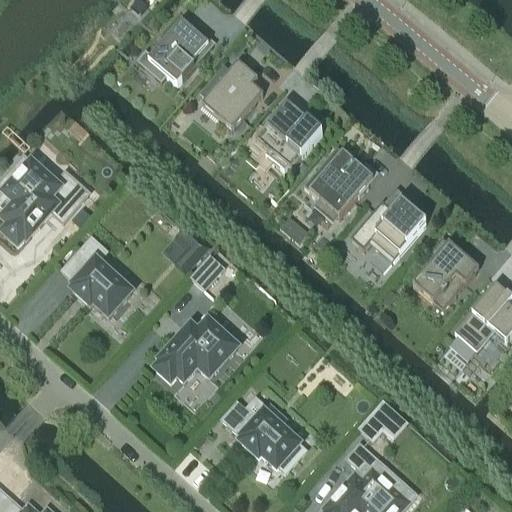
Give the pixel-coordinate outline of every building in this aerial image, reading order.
[(135,1),(133,11),(140,18),(146,11),(135,1)] [(211,45),(210,44),(209,45),(184,24),(168,42),(152,61),(145,55),(136,66),(161,88),(166,82),(178,91),(187,80),(187,81),(212,53),(208,49),(211,45)] [(255,109),(245,100),(257,85),(238,68),(230,77),(224,72),(200,99),(206,105),(201,111),(231,137),(255,109)] [(322,138),(300,119),(296,124),(282,111),(255,143),(269,155),(265,160),(284,176),(288,172),(291,174),(322,138)] [(336,153),(303,192),(310,197),(309,198),(339,224),(369,189),(373,184),(360,174),(336,153)] [(23,160),(0,185),(0,220),(1,221),(0,222),(0,227),(4,232),(0,236),(0,240),(18,257),(24,249),(26,251),(52,222),(62,231),(91,199),(65,176),(55,187),(31,165),(30,165),(23,160)] [(425,230),(400,208),(393,216),(382,206),(349,244),(363,255),(372,244),(394,263),(393,265),(394,266),(425,230)] [(80,254),(62,275),(74,285),(72,287),(68,291),(70,293),(68,296),(90,316),(93,313),(108,327),(134,298),(98,265),(106,255),(91,242),(80,254)] [(475,279),(466,271),(469,267),(442,244),(429,259),(435,265),(412,291),(432,308),(439,301),(449,309),(475,279)] [(210,261),(188,284),(203,298),(225,274),(210,261)] [(511,339),(511,315),(506,311),(511,304),(495,290),(454,338),(476,357),(494,337),(506,347),(511,339)] [(150,376),(171,394),(177,386),(184,392),(197,378),(209,388),(241,353),(207,323),(198,334),(190,328),(155,367),(157,368),(150,376)] [(257,424),(236,406),(219,425),(235,440),(237,438),(240,440),(236,444),(238,445),(235,448),(258,468),(261,465),(276,479),(279,476),(285,481),(307,456),(302,451),(303,450),(282,431),(288,425),(270,409),(257,424)] [(408,430),(383,406),(380,409),(357,435),(372,448),(382,438),(392,447),(405,433),(408,430)] [(359,448),(344,465),(355,475),(321,511),(407,511),(418,501),(359,448)] [(31,511),(27,508),(23,511),(20,511),(0,493),(0,511),(31,511)]
